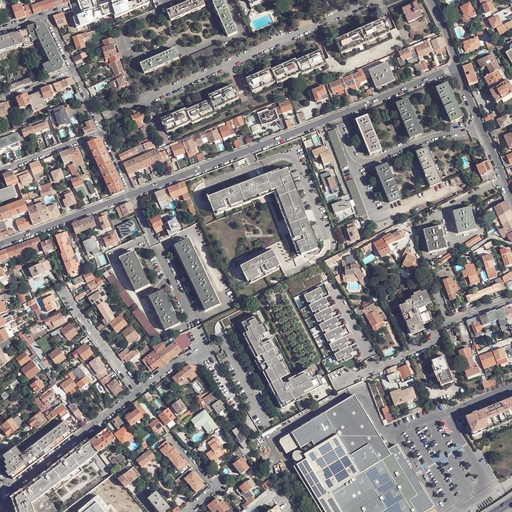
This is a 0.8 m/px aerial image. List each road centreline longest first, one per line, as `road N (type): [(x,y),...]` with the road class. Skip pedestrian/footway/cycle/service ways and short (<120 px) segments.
road 1 (residential): [(133,195),(456,67)]
road 2 (residential): [(113,116),(378,0)]
road 3 (residential): [(340,384),(426,347),(449,321),(511,297)]
road 4 (residential): [(0,494),(139,391)]
road 5 (residential): [(0,244),(133,195)]
road 6 (residential): [(456,67),(511,193)]
road 7 (residential): [(139,391),(61,287)]
